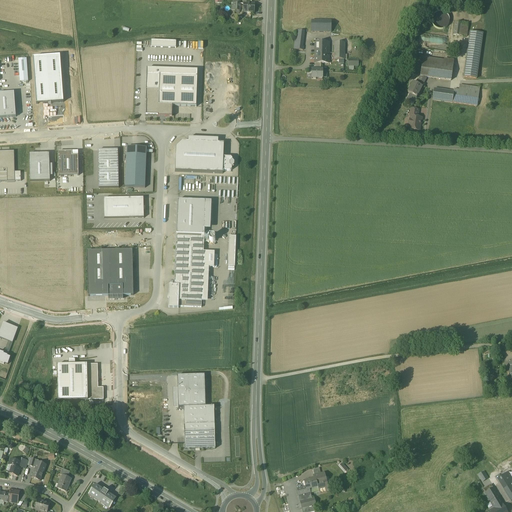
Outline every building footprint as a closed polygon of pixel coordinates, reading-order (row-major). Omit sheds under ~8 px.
[(255,4),(244,4),(244,13),(254,14),(255,4)] [(444,13),(444,12),(442,12),(441,12),(439,11),(438,12),(436,12),(435,13),(434,14),(433,15),(432,16),(432,17),(431,18),(431,19),(431,20),(431,21),(431,22),(432,23),(432,24),(432,25),(433,26),(433,27),(434,27),(435,28),(436,29),(437,29),(439,29),(440,30),(442,29),(443,29),(444,29),(445,28),(446,27),(447,26),(448,25),(448,24),(449,23),(449,22),(449,21),(449,20),(449,19),(448,17),(448,16),(447,15),(446,14),(445,13),(444,13)] [(332,21),(311,20),(311,31),(331,32),(332,21)] [(462,23),(455,22),(453,35),(460,36),(462,23)] [(304,38),(305,38),(305,31),(297,30),(295,49),(303,50),(304,38)] [(483,34),(470,33),(468,47),(481,49),(483,34)] [(422,34),(420,48),(440,51),(441,44),(448,45),(449,38),(422,34)] [(328,42),(316,42),(315,63),(321,63),(328,63),(328,58),(334,58),(334,53),(328,53),(328,42)] [(344,43),(334,43),(334,53),(334,58),(334,60),(344,60),(344,43)] [(468,47),(464,77),(476,79),(481,49),(468,47)] [(59,56),(32,58),(36,103),(62,101),(59,56)] [(423,59),(422,63),(420,77),(427,78),(451,81),(454,61),(444,60),(444,62),(423,59)] [(19,61),(20,83),(28,82),(27,60),(19,61)] [(321,63),(315,63),(315,69),(312,69),(312,78),(323,78),(323,70),(321,69),(321,63)] [(145,116),(158,116),(158,118),(172,118),(172,117),(172,107),(196,107),(197,71),(146,70),(145,116)] [(420,77),(416,84),(413,82),(413,83),(408,93),(411,94),(417,98),(417,97),(422,87),(427,78),(420,77),(420,78),(420,77)] [(454,92),(434,90),(432,101),(452,103),(454,92)] [(479,93),(454,90),(454,92),(452,103),(477,107),(479,93)] [(14,94),(0,94),(0,118),(16,117),(14,94)] [(417,98),(411,94),(408,99),(414,102),(413,105),(417,98)] [(418,111),(411,110),(410,117),(411,117),(417,118),(418,111)] [(417,118),(411,117),(411,121),(409,122),(409,124),(410,126),(409,130),(419,131),(421,122),(422,119),(417,118)] [(224,144),(182,142),(176,148),(175,172),(223,174),(223,171),(223,158),(224,144)] [(147,149),(127,148),(125,188),(145,189),(147,149)] [(118,150),(98,151),(99,189),(119,188),(118,150)] [(0,182),(15,182),(14,152),(0,152),(0,182)] [(58,153),(58,177),(78,176),(78,156),(72,156),(72,152),(58,153)] [(49,155),(29,155),(30,182),(50,182),(49,155)] [(231,158),(223,158),(223,171),(230,172),(232,170),(232,168),(233,167),(234,167),(234,163),(232,162),(232,160),(231,158)] [(143,199),(104,199),(104,219),(144,219),(143,199)] [(176,235),(204,236),(204,229),(206,201),(178,200),(176,235)] [(204,236),(176,235),(174,286),(169,286),(169,296),(167,299),(169,300),(168,308),(178,309),(178,307),(201,308),(202,302),(208,302),(209,265),(210,265),(210,261),(203,261),(204,243),(209,243),(210,242),(210,241),(209,241),(209,240),(209,239),(209,238),(210,238),(210,237),(209,236),(204,236)] [(236,237),(229,237),(228,267),(235,267),(236,237)] [(132,251),(87,252),(88,297),(108,297),(108,299),(114,299),(115,300),(117,300),(117,299),(123,299),(123,296),(133,296),(132,251)] [(18,329),(3,324),(0,333),(0,338),(12,343),(18,329)] [(7,357),(3,355),(4,354),(0,352),(0,361),(0,362),(0,363),(4,365),(5,364),(8,365),(10,359),(7,357)] [(88,364),(58,365),(59,400),(88,399),(88,364)] [(104,388),(98,388),(98,364),(88,364),(88,399),(98,399),(104,399),(104,388)] [(183,408),(205,407),(204,376),(178,377),(179,408),(183,408)] [(205,407),(183,408),(184,432),(215,431),(214,407),(205,407)] [(215,431),(184,432),(185,450),(215,449),(215,431)] [(15,460),(12,459),(11,459),(11,460),(9,465),(12,466),(9,474),(17,477),(19,473),(20,469),(20,467),(21,463),(15,461),(15,460)] [(46,466),(38,463),(36,468),(44,472),(46,466)] [(44,472),(36,468),(32,479),(40,482),(44,472)] [(70,473),(62,470),(60,475),(62,476),(68,478),(70,473)] [(483,473),(479,475),(483,482),(487,480),(483,473)] [(511,500),(511,478),(509,473),(498,479),(511,501),(511,500)] [(321,475),(314,477),(314,476),(314,477),(315,479),(316,479),(318,488),(319,493),(326,492),(326,491),(325,489),(326,489),(326,485),(324,479),(326,478),(325,474),(321,475)] [(68,478),(62,476),(57,489),(66,492),(71,480),(68,478)] [(315,479),(304,482),(305,488),(306,491),(309,490),(318,488),(316,479),(315,479)] [(502,504),(491,485),(483,490),(495,508),(502,504)] [(109,493),(104,490),(97,486),(91,495),(94,497),(93,499),(105,507),(106,505),(109,507),(115,498),(108,494),(109,493)] [(309,490),(306,491),(305,488),(297,490),(302,511),(314,511),(315,511),(314,506),(316,506),(314,499),(312,500),(309,490)] [(20,492),(10,491),(10,494),(8,502),(18,504),(18,502),(19,495),(20,492)] [(1,493),(0,493),(0,494),(0,499),(4,500),(4,502),(4,503),(8,503),(8,502),(10,494),(1,493)] [(47,511),(50,504),(38,501),(35,509),(41,511),(46,511),(47,511)]
